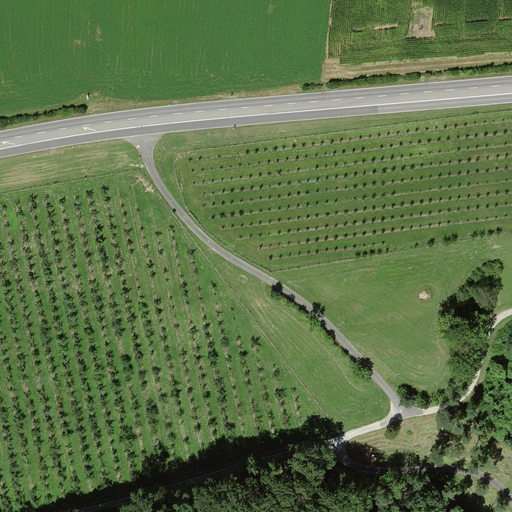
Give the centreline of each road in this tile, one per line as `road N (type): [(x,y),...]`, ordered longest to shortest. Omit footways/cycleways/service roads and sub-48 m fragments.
road 1 (primary): [(0,146),(137,125),(511,91)]
road 2 (track): [(76,511),(450,405),(468,391),(485,330),(511,312)]
road 3 (track): [(137,125),(160,191),(182,218),(297,300),(390,395),(400,417)]
road 4 (track): [(334,441),(350,464),(483,478),(511,502)]
